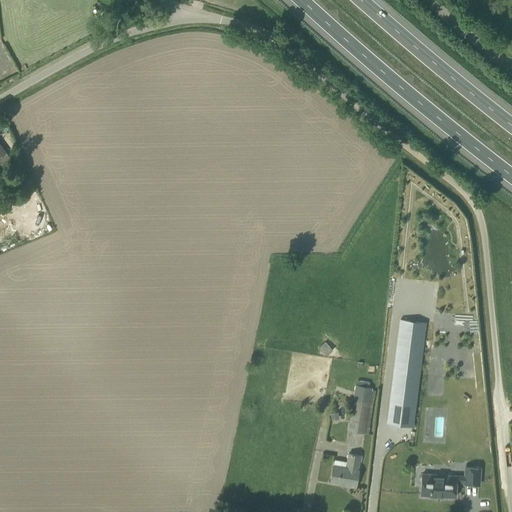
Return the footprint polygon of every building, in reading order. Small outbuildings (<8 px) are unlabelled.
[(439,327),(470,328),(471,314),(439,313),(439,327)] [(398,424),(404,425),(404,429),(412,430),(412,426),(425,322),(400,319),(387,423),(388,423),(390,423),(398,424)] [(333,351),(325,342),(320,347),(327,356),(333,351)] [(357,380),(354,399),(349,431),(365,433),(365,432),(369,433),(370,427),(369,427),(376,390),(372,390),(372,387),(370,386),(371,382),(357,380)] [(333,465),(331,480),(343,482),(342,484),(356,486),(359,470),(358,469),(360,455),(349,453),(347,467),(333,465)] [(423,473),(422,474),(416,474),(415,484),(422,485),(421,494),(456,496),(457,481),(465,482),(464,483),(479,484),(481,467),(466,466),(465,476),(423,473)]
